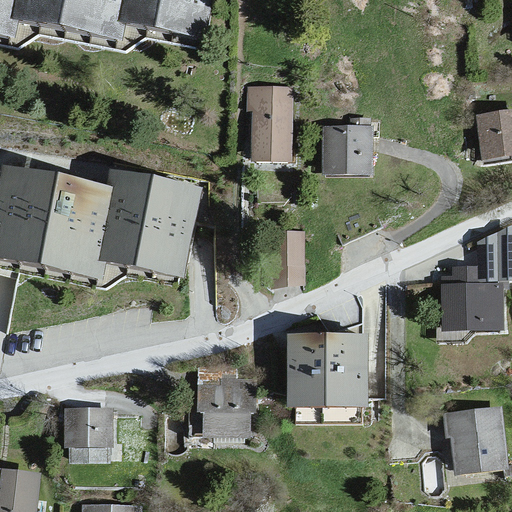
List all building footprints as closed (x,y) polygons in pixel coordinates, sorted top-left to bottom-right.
[(225,35),(230,0),(0,0),(0,29),(32,34),(34,20),(139,36),(141,21),(225,35)] [(298,88),(251,91),(252,113),(263,113),(265,159),(302,158),(298,88)] [(511,113),(483,120),(492,162),(511,157),(511,113)] [(381,128),(333,132),(336,176),(385,172),(381,128)] [(119,186),(20,170),(7,253),(123,271),(125,261),(200,273),(213,188),(121,174),(119,186)] [(275,281),(305,282),(306,228),(276,228),(275,281)] [(511,287),(453,287),(454,329),(511,329),(511,287)] [(382,336),(305,340),(308,408),(385,405),(382,336)] [(259,439),(257,382),(209,384),(211,441),(259,439)] [(511,430),(508,409),(452,419),(456,439),(463,438),(470,475),(511,467),(511,430)] [(118,410),(76,412),(77,448),(119,447),(118,410)] [(0,511),(44,511),(47,475),(0,471),(0,511)]
